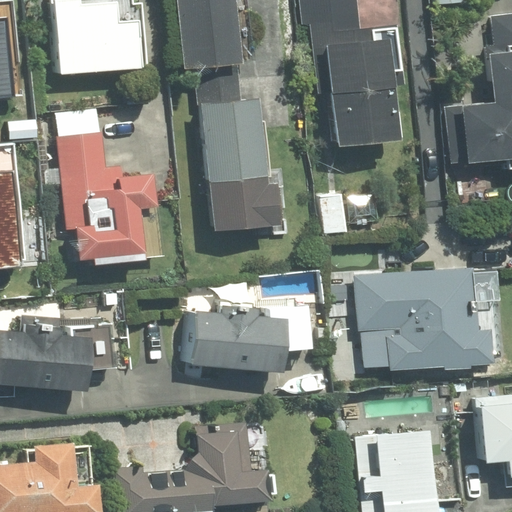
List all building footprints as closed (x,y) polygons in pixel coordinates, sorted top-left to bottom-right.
[(123,0),(41,0),(47,70),(137,62),(132,0),(130,0),(124,1),(123,0)] [(222,0),(163,0),(169,65),(186,64),(199,226),(262,220),(258,178),(252,178),(245,94),(230,95),(222,0)] [(349,0),(291,0),(295,40),(311,39),(319,138),(383,133),(375,35),(362,36),(361,25),(352,26),(349,0)] [(511,12),(485,15),(488,43),(475,45),(479,99),(440,102),(444,157),(511,152),(508,108),(511,107),(511,12)] [(30,117),(0,118),(0,133),(1,143),(32,141),(30,117)] [(95,129),(49,134),(59,225),(63,225),(66,256),(79,254),(80,261),(131,255),(122,171),(114,172),(113,163),(99,165),(95,129)] [(334,195),(311,195),(312,235),(335,234),(334,195)] [(456,264),(346,273),(354,366),(380,364),(380,368),(430,364),(431,367),(456,365),(455,362),(477,360),(474,325),(462,326),(456,264)] [(204,309),(179,306),(175,361),(267,368),(272,314),(243,312),(244,303),(205,299),(204,309)] [(10,328),(0,327),(0,382),(71,388),(75,333),(47,331),(48,321),(11,318),(10,328)] [(511,391),(465,397),(472,459),(492,457),(494,472),(511,470),(511,391)] [(102,467),(106,511),(196,511),(198,511),(197,501),(255,496),(252,466),(243,467),(239,420),(187,425),(190,449),(176,454),(174,467),(132,471),(131,464),(102,467)] [(420,511),(411,425),(359,431),(360,434),(345,435),(352,511),(420,511)] [(0,461),(0,511),(84,511),(81,480),(61,482),(57,440),(21,443),(22,459),(0,461)]
